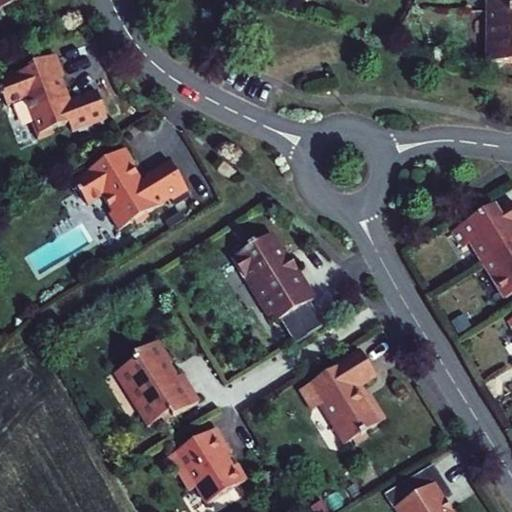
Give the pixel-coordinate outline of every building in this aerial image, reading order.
[(511,0),(475,0),(475,15),(511,15),(511,0)] [(511,15),(475,15),(475,50),(511,50),(511,15)] [(112,87),(88,96),(73,57),(11,80),(20,105),(37,99),(51,134),(87,121),(89,126),(122,114),(112,87)] [(135,145),(79,177),(95,204),(112,194),(131,227),(200,187),(182,155),(151,173),(135,145)] [(445,235),(466,268),(511,239),(511,214),(503,199),(445,235)] [(253,293),(248,296),(260,317),(268,312),(272,319),(312,295),(294,264),(288,268),(266,231),(232,253),(229,261),(236,273),(239,270),(253,293)] [(511,239),(466,268),(489,305),(511,291),(511,239)] [(511,339),(511,313),(501,321),(511,339)] [(124,363),(125,372),(143,404),(138,407),(147,423),(169,410),(172,415),(201,399),(189,377),(180,382),(170,364),(176,361),(167,345),(172,342),(161,324),(152,330),(155,333),(139,343),(138,355),(124,363)] [(364,348),(293,388),(305,409),(322,399),(348,445),(392,420),(367,375),(376,370),(364,348)] [(235,455),(218,427),(177,451),(181,457),(174,462),(190,488),(197,483),(210,503),(250,479),(240,463),(236,466),(231,457),(235,455)] [(403,480),(387,490),(400,511),(455,511),(452,506),(446,510),(439,497),(444,494),(434,478),(410,492),(403,480)]
